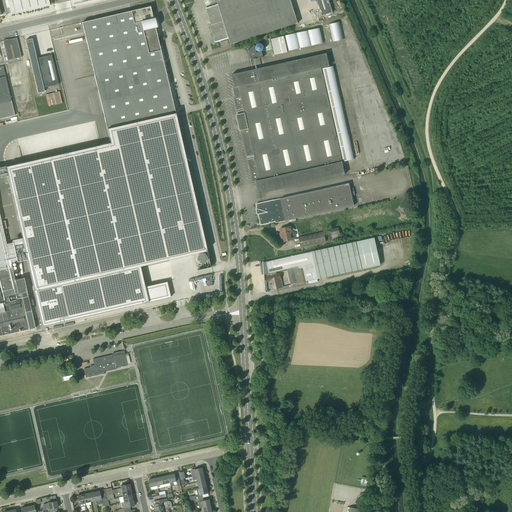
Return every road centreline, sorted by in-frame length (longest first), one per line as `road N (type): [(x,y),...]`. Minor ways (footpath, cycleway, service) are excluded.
road 1 (track): [(361,0),(415,126),(433,193),(432,262),(402,437)]
road 2 (track): [(509,0),(450,66),(429,111),(430,152),(457,225),(432,346),(434,412)]
road 3 (secondary): [(173,0),(216,127),(243,311)]
road 4 (residential): [(0,362),(243,311)]
road 5 (unknown): [(0,141),(77,115),(52,19)]
road 6 (secondary): [(243,311),(250,447)]
road 7 (unclassified): [(0,31),(132,0)]
